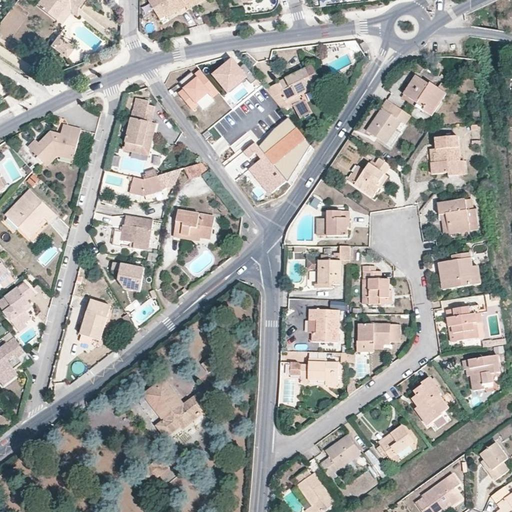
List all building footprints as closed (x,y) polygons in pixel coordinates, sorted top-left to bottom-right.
[(82,0),(39,0),(37,3),(54,17),(67,0),(70,0),(78,6),(82,0)] [(76,16),(81,9),(78,6),(70,0),(67,0),(54,17),(61,22),(70,11),(76,16)] [(186,7),(181,0),(149,0),(149,2),(160,19),(166,15),(178,8),(179,11),(186,7)] [(197,0),(181,0),(186,7),(188,10),(194,6),(192,3),(197,0)] [(178,8),(166,15),(167,18),(179,11),(178,8)] [(75,46),(59,34),(52,44),(67,56),(75,46)] [(369,49),(364,41),(360,43),(364,51),(369,49)] [(298,93),(321,82),(316,73),(324,69),(319,60),(285,76),(286,79),(280,82),(279,80),(266,87),(283,108),(292,104),(299,117),(308,112),(298,93)] [(226,65),(215,75),(229,92),(247,77),(235,62),(228,67),(226,65)] [(328,78),(324,69),(316,73),(321,82),(328,78)] [(219,92),(201,70),(195,75),(192,72),(180,82),(186,89),(179,94),(192,110),(199,104),(197,102),(208,92),(212,97),(219,92)] [(446,93),(449,88),(440,82),(435,88),(416,75),(403,94),(418,104),(420,101),(427,106),(425,109),(423,110),(432,116),(447,94),(446,93)] [(143,147),(149,123),(152,123),(156,108),(149,106),(150,102),(137,99),(123,150),(149,157),(151,149),(143,147)] [(395,129),(400,122),(406,125),(412,116),(387,99),(381,108),(383,108),(367,132),(386,144),(386,143),(395,129)] [(278,132),(259,147),(286,179),(291,175),(290,174),(295,169),(294,168),(300,163),(311,145),(289,117),(275,128),(278,132)] [(151,149),(157,125),(152,123),(149,123),(143,147),(151,149)] [(75,156),(82,129),(64,125),(61,134),(51,131),(39,143),(36,140),(29,147),(45,163),(56,151),(75,156)] [(391,147),(400,133),(395,129),(386,143),(391,147)] [(458,136),(435,138),(436,149),(437,153),(434,153),(434,163),(431,163),(432,174),(449,173),(449,176),(459,175),(458,161),(461,161),(458,136)] [(286,179),(259,147),(256,142),(244,152),(250,158),(257,153),(262,159),(252,167),(273,193),(288,181),(286,179)] [(75,156),(56,151),(45,163),(48,166),(58,157),(74,161),(75,156)] [(380,189),(377,187),(386,174),(391,166),(380,158),(376,163),(372,160),(365,170),(358,166),(348,181),(374,198),(380,189)] [(209,170),(203,163),(199,164),(202,175),(209,170)] [(202,175),(199,164),(184,169),(188,180),(202,175)] [(174,187),(181,168),(157,175),(162,191),(166,188),(174,187)] [(157,175),(156,169),(149,171),(150,173),(146,174),(143,175),(144,179),(157,175)] [(380,189),(389,176),(386,174),(377,187),(380,189)] [(162,191),(157,175),(144,179),(144,180),(133,177),(129,192),(143,196),(162,191)] [(57,215),(31,190),(6,216),(28,237),(45,218),(50,223),(57,215)] [(439,215),(441,215),(446,214),(449,234),(449,235),(479,230),(475,209),(468,210),(466,199),(437,203),(439,215)] [(173,235),(180,236),(180,233),(200,236),(210,238),(214,216),(177,210),(173,235)] [(348,236),(348,218),(351,218),(350,211),(327,211),(327,219),(316,218),(316,236),(348,236)] [(148,250),(153,219),(125,215),(123,224),(122,224),(119,240),(133,242),(132,248),(148,250)] [(30,239),(48,221),(45,218),(28,237),(30,239)] [(334,253),(334,255),(335,255),(334,261),(321,260),(320,260),(319,269),(318,268),(316,270),(316,289),(336,289),(336,285),(341,285),(341,261),(351,261),(351,246),(340,246),(340,253),(334,253)] [(482,284),(479,266),(473,267),(471,253),(452,256),(453,261),(439,263),(443,290),(482,284)] [(11,275),(0,260),(0,282),(1,283),(11,276),(11,275)] [(319,260),(309,260),(308,269),(318,268),(319,269),(320,260),(319,260)] [(141,292),(145,267),(113,262),(112,270),(120,272),(118,281),(124,290),(141,292)] [(390,290),(390,279),(382,279),(382,271),(376,271),(376,266),(363,266),(363,304),(392,304),(392,290),(390,290)] [(5,289),(15,282),(11,276),(1,283),(5,289)] [(24,308),(30,303),(28,300),(36,294),(25,282),(0,301),(0,306),(17,329),(25,323),(31,318),(26,312),(24,308)] [(39,293),(44,288),(39,284),(34,288),(39,293)] [(101,341),(112,306),(91,300),(80,335),(81,335),(93,339),(101,341)] [(26,312),(33,307),(30,303),(24,308),(26,312)] [(476,339),(474,325),(482,324),(479,305),(446,310),(449,327),(452,327),(453,334),(456,334),(457,342),(476,339)] [(339,343),(341,311),(310,309),(309,333),(313,333),(312,342),(339,343)] [(48,318),(42,311),(38,315),(46,324),(48,318)] [(133,324),(127,314),(123,317),(129,326),(133,324)] [(20,333),(28,326),(25,323),(17,329),(20,333)] [(399,342),(399,324),(359,324),(359,342),(374,342),(374,345),(382,345),(391,344),(391,343),(399,342)] [(457,342),(456,334),(453,334),(452,327),(449,327),(451,342),(457,342)] [(93,339),(81,335),(79,341),(91,345),(93,339)] [(23,363),(19,358),(26,352),(15,338),(0,348),(0,380),(14,369),(23,363)] [(221,364),(213,355),(202,364),(210,373),(221,364)] [(464,370),(467,369),(470,369),(471,376),(473,391),(484,389),(484,385),(494,383),(492,374),(501,373),(498,355),(463,361),(464,370)] [(302,364),(302,362),(291,362),(290,376),(301,376),(302,376),(302,364)] [(339,386),(339,362),(309,362),(309,364),(302,364),(302,376),(301,376),(300,384),(308,384),(308,381),(326,381),(326,386),(339,386)] [(0,381),(4,386),(19,375),(14,369),(0,380),(0,381)] [(450,408),(440,395),(442,393),(430,377),(422,383),(423,384),(414,391),(417,395),(412,399),(418,407),(420,405),(433,422),(443,415),(442,414),(450,408)] [(198,417),(212,407),(200,392),(184,405),(164,379),(144,395),(163,419),(156,425),(166,438),(196,415),(198,417)] [(433,422),(420,405),(418,407),(416,409),(428,426),(433,422)] [(403,425),(391,434),(393,436),(380,445),(382,447),(378,450),(387,462),(391,459),(397,455),(415,442),(403,425)] [(380,445),(393,436),(391,434),(379,443),(380,445)] [(352,461),(362,453),(349,435),(326,452),(330,458),(320,465),(329,477),(336,472),(339,470),(349,463),(352,461)] [(510,471),(504,463),(509,459),(497,443),(481,454),(484,459),(482,462),(496,481),(510,471)] [(397,455),(391,459),(395,464),(401,460),(397,455)] [(152,483),(170,469),(162,459),(144,473),(152,483)] [(344,477),(357,468),(352,461),(349,463),(339,470),(344,477)] [(324,487),(314,473),(312,475),(307,469),(295,477),(300,483),(297,485),(312,505),(305,510),(306,511),(323,511),(336,503),(330,495),(324,487)] [(336,478),(338,476),(336,472),(329,477),(333,483),(337,480),(336,478)] [(463,499),(455,488),(460,484),(453,474),(423,496),(424,498),(416,503),(422,511),(438,511),(443,509),(451,503),(453,506),(463,499)] [(334,491),(329,485),(324,487),(330,495),(334,491)] [(511,511),(511,493),(511,494),(505,486),(492,496),(501,509),(497,511),(511,511)] [(445,511),(453,506),(451,503),(443,509),(445,511)]
